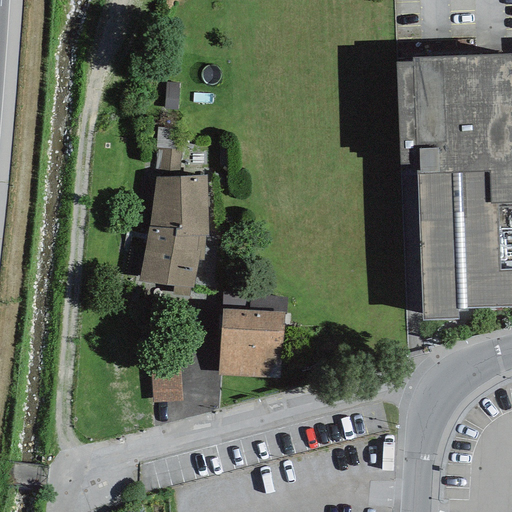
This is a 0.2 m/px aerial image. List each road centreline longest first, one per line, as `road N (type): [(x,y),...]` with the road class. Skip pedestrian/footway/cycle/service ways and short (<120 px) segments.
road 1 (track): [(121,0),(83,207),(63,381),(70,465),(54,511)]
road 2 (residential): [(511,351),(476,363),(434,405),(416,511)]
